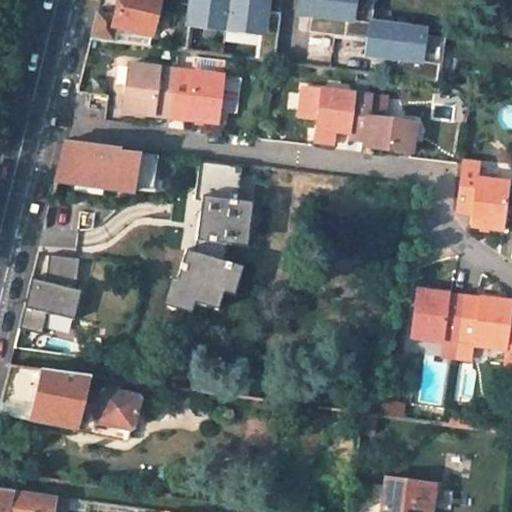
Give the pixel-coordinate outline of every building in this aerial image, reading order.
[(90,41),(148,48),(161,0),(120,0),(115,17),(97,12),(90,41)] [(300,0),(299,21),(358,25),(359,0),(300,0)] [(196,21),(193,45),(226,48),(229,26),(196,21)] [(367,63),(428,65),(429,26),(368,25),(367,63)] [(179,52),(225,58),(226,48),(193,45),(180,44),(179,52)] [(176,72),(128,66),(122,111),(153,115),(156,101),(172,103),(176,72)] [(223,79),(176,72),(172,103),(186,105),(184,119),(217,124),(223,79)] [(355,94),(305,87),(301,118),(318,120),(316,142),(335,144),(336,131),(351,133),(352,126),(355,94)] [(366,147),(413,154),(417,122),(371,115),(373,97),(355,94),(352,126),(368,128),(366,141),(366,147)] [(156,101),(153,115),(170,118),(172,103),(156,101)] [(172,103),(170,118),(184,119),(186,105),(172,103)] [(368,128),(352,126),(351,133),(350,139),(366,141),(368,128)] [(135,187),(154,189),(159,155),(64,143),(55,182),(135,193),(135,187)] [(242,165),(199,160),(194,203),(201,204),(195,243),(209,245),(209,247),(225,249),(225,247),(246,249),(252,205),(238,203),(242,165)] [(480,166),(462,164),(457,211),(472,212),(470,226),(503,229),(508,182),(478,179),(480,166)] [(78,232),(45,223),(40,241),(73,250),(78,232)] [(231,266),(185,252),(171,298),(217,313),(231,266)] [(80,261),(48,257),(45,284),(30,281),(18,331),(41,337),(47,316),(73,323),(81,293),(76,292),(80,261)] [(422,288),(415,335),(447,339),(447,336),(462,338),(467,296),(452,294),(452,292),(422,288)] [(482,298),(467,296),(462,338),(477,340),(477,344),(510,348),(511,327),(511,299),(482,296),(482,298)] [(349,348),(341,386),(364,391),(372,353),(349,348)] [(9,366),(0,404),(0,412),(74,431),(80,407),(96,412),(94,423),(132,432),(140,397),(102,388),(100,394),(84,390),(87,376),(9,366)] [(407,405),(384,401),(381,414),(405,417),(407,405)] [(74,431),(129,444),(132,432),(94,423),(96,412),(80,407),(74,431)] [(386,479),(381,511),(430,511),(434,485),(386,479)] [(50,511),(52,499),(0,492),(0,511),(50,511)]
